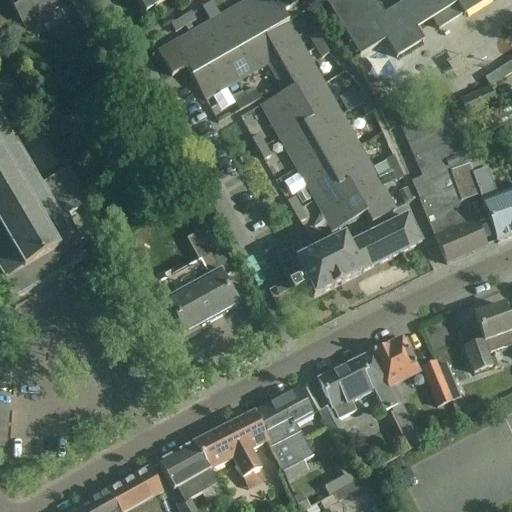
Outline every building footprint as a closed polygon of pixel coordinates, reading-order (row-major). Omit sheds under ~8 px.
[(5,0),(20,24),(60,0),(5,0)] [(80,0),(67,0),(66,1),(84,31),(95,24),(80,0)] [(198,0),(133,0),(144,16),(169,0),(183,0),(188,7),(198,0)] [(265,25),(251,0),(220,18),(234,43),(265,25)] [(292,0),(251,0),(265,25),(297,7),(292,0)] [(323,0),(359,58),(384,42),(395,60),(423,43),(415,31),(431,21),(437,31),(462,16),(463,18),(491,0),(323,0)] [(190,15),(180,22),(184,29),(194,22),(190,15)] [(234,43),(220,18),(188,36),(202,61),(234,43)] [(184,29),(180,22),(170,28),(174,35),(184,29)] [(262,38),(280,69),(304,55),(287,24),(262,38)] [(202,61),(188,36),(156,54),(170,79),(202,61)] [(308,40),(314,50),(321,46),(315,36),(308,40)] [(236,85),(267,67),(268,67),(254,43),(222,61),(236,85)] [(321,46),(314,50),(320,61),(327,57),(321,46)] [(280,69),(298,100),(322,87),(304,55),(280,69)] [(204,103),(236,85),(222,61),(190,79),(204,103)] [(0,279),(3,284),(0,285),(11,304),(83,261),(73,244),(80,240),(65,214),(85,203),(65,169),(35,187),(0,127),(0,113),(19,102),(8,82),(0,86),(0,279)] [(298,100),(316,131),(340,118),(322,87),(298,100)] [(459,105),(466,119),(495,107),(490,91),(459,105)] [(354,97),(359,108),(367,104),(362,93),(354,97)] [(255,95),(245,101),(249,108),(259,102),(255,95)] [(259,109),(277,140),(301,126),(284,95),(259,109)] [(249,108),(245,101),(234,107),(238,114),(249,108)] [(367,104),(359,108),(364,119),(372,115),(367,104)] [(444,111),(400,130),(421,180),(410,185),(445,267),(486,250),(466,203),(478,199),(473,183),(469,164),(464,138),(463,138),(458,127),(452,130),(444,111)] [(316,131),(334,163),(358,149),(340,118),(316,131)] [(277,140),(295,171),(319,157),(301,126),(277,140)] [(50,128),(37,136),(52,164),(65,157),(50,128)] [(257,152),(264,148),(258,138),(251,142),(257,152)] [(270,159),(264,148),(257,152),(263,163),(270,159)] [(334,163),(352,194),(376,180),(358,149),(334,163)] [(295,171),(313,202),(337,189),(319,157),(295,171)] [(384,163),(389,173),(396,170),(391,159),(384,163)] [(476,161),(469,164),(473,183),(478,199),(496,246),(511,240),(511,193),(497,199),(487,172),(480,174),(476,161)] [(396,170),(389,173),(394,184),(401,181),(396,170)] [(371,226),(390,215),(395,213),(376,180),(352,194),(371,226)] [(331,235),(337,231),(356,221),(337,189),(313,202),(331,235)] [(246,199),(253,213),(266,207),(259,192),(246,199)] [(293,215),(300,211),(294,200),(287,204),(293,215)] [(199,265),(191,270),(133,300),(166,361),(172,358),(179,347),(206,332),(204,328),(238,309),(219,274),(209,279),(201,263),(223,251),(197,203),(173,216),(199,265)] [(306,221),(300,211),(293,215),(299,225),(306,221)] [(361,230),(342,239),(303,259),(298,248),(275,259),(288,286),(287,286),(291,294),(292,294),(306,288),(312,300),(361,276),(420,246),(406,219),(365,239),(361,230)] [(511,336),(502,308),(474,318),(482,343),(487,357),(511,347),(511,336)] [(370,357),(396,408),(401,406),(392,388),(417,376),(407,355),(410,354),(405,343),(402,344),(401,341),(370,357)] [(487,357),(482,343),(463,350),(472,376),(491,370),(486,357),(487,357)] [(390,411),(396,408),(370,357),(316,383),(329,409),(318,414),(332,439),(342,434),(337,424),(355,415),(350,405),(373,394),(383,414),(390,411)] [(420,371),(439,409),(452,402),(434,365),(420,371)] [(255,415),(252,417),(266,446),(267,445),(286,484),(306,473),(307,473),(302,464),(312,459),(296,428),(301,425),(312,419),(307,410),(298,392),(255,415)] [(236,425),(193,447),(208,475),(211,474),(231,464),(241,483),(259,474),(249,455),(266,446),(252,417),(236,425)] [(403,437),(410,452),(425,443),(419,429),(403,437)] [(208,475),(193,447),(156,467),(171,493),(176,490),(184,505),(175,510),(175,511),(194,511),(190,502),(200,496),(209,511),(216,508),(217,509),(227,503),(211,474),(208,475)] [(147,471),(122,486),(106,495),(115,511),(154,511),(148,502),(160,495),(147,471)] [(115,511),(106,495),(77,511),(115,511)]
